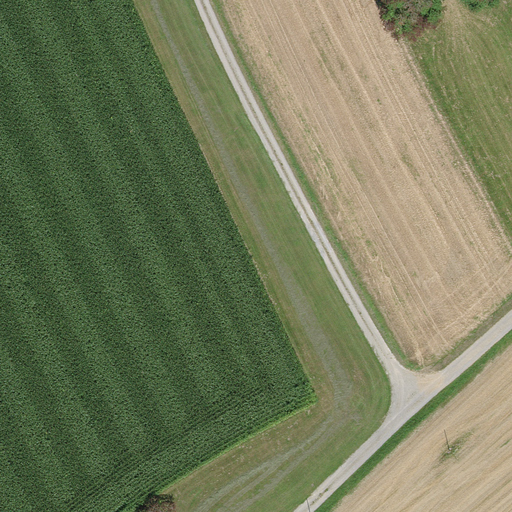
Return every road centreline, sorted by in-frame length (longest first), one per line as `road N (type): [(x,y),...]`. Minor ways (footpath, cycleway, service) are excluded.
road 1 (track): [(416,405),(366,327),(206,0)]
road 2 (track): [(511,319),(311,511)]
